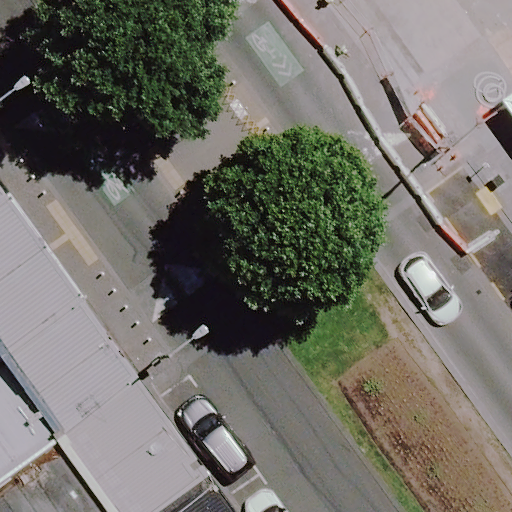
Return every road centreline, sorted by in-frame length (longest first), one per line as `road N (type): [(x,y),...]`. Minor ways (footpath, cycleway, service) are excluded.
road 1 (tertiary): [(331,511),(0,55)]
road 2 (tertiary): [(223,0),(511,397)]
